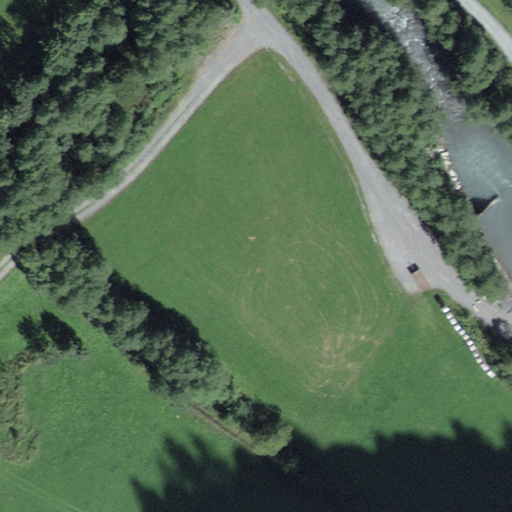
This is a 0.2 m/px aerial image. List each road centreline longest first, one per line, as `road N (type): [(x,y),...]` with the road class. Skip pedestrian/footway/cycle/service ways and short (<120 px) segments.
road 1 (track): [(511,331),(456,300),(418,259),(328,109),(236,0)]
road 2 (track): [(258,20),(111,193),(42,235),(0,275)]
